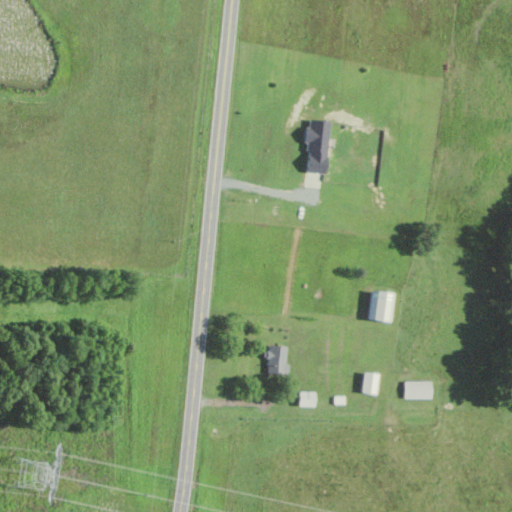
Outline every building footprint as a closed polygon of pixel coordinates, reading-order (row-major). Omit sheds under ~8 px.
[(302,170),(323,174),(333,123),(311,119),(302,170)] [(390,321),(395,292),(372,288),(367,317),(390,321)] [(287,373),(287,345),(267,344),(266,373),(287,373)] [(378,372),(363,372),(362,393),(377,393),(378,372)] [(404,397),(431,398),(432,381),(404,380),(404,397)]
